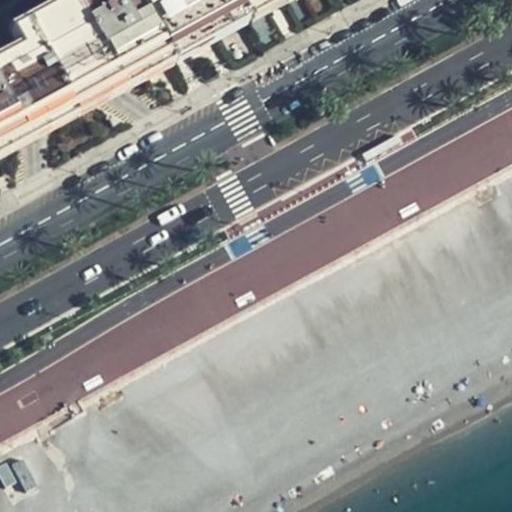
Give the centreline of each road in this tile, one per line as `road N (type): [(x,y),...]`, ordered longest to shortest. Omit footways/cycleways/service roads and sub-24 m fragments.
road 1 (primary): [(0,322),(511,43)]
road 2 (primary): [(458,0),(0,250)]
